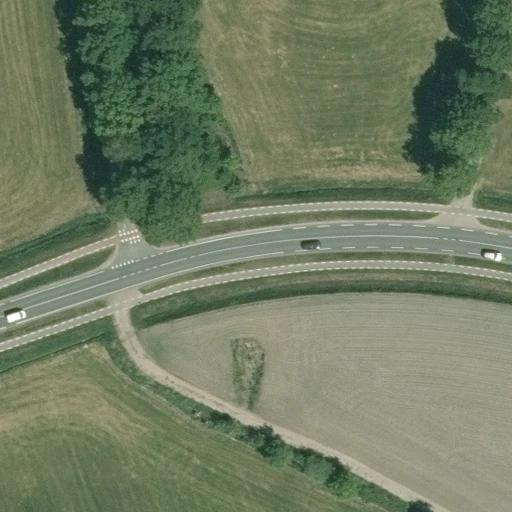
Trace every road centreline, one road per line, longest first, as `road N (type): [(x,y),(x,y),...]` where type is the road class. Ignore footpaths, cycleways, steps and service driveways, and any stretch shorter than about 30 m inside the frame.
road 1 (primary): [(511,249),(399,236),(316,238),(247,245),(134,273)]
road 2 (unclassified): [(134,273),(91,0)]
road 3 (primary): [(134,273),(0,316)]
